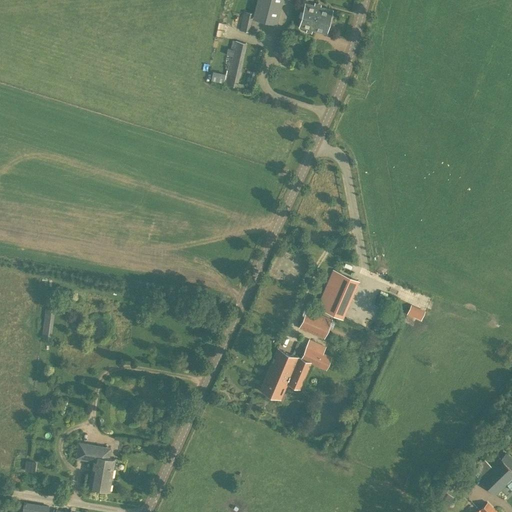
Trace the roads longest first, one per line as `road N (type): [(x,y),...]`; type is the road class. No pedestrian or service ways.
road 1 (unclassified): [(146,511),(331,108),(364,0)]
road 2 (unclassified): [(132,511),(0,492)]
